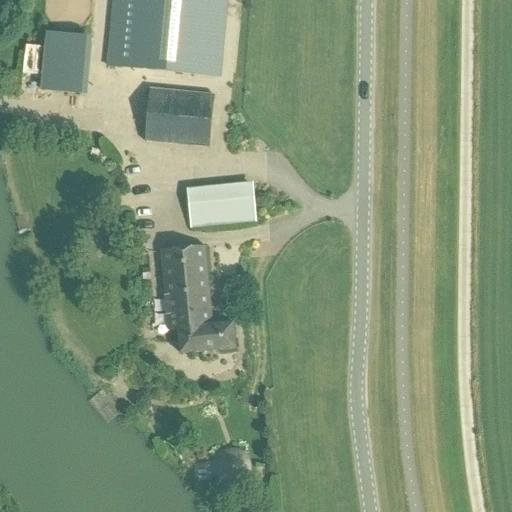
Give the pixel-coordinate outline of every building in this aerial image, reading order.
[(112,0),(107,67),(219,78),(225,0),(112,0)] [(51,34),(49,84),(92,86),(93,35),(51,34)] [(146,143),(209,149),(215,96),(149,90),(146,143)] [(186,193),(188,228),(253,223),(250,188),(186,193)] [(178,330),(212,327),(205,248),(160,252),(167,331),(178,330)] [(212,327),(178,330),(180,354),(235,350),(233,325),(212,327)] [(218,474),(222,480),(228,484),(236,485),(243,482),(248,477),(250,470),(249,462),(245,456),(239,452),(231,452),(224,454),(219,460),(217,467),(218,474)]
